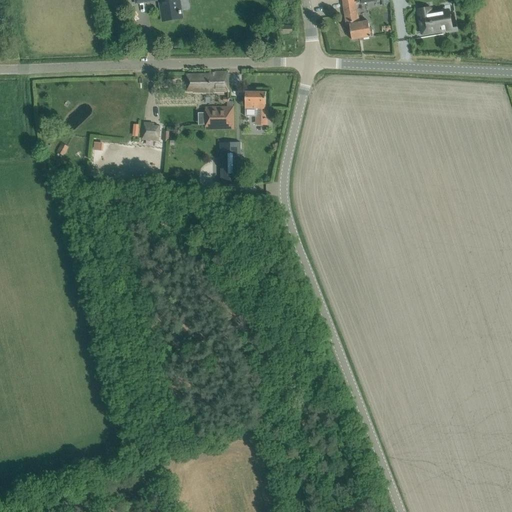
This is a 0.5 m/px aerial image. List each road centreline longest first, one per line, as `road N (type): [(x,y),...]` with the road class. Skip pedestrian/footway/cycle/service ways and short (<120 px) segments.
road 1 (unclassified): [(401,511),(286,209),(285,171),(310,62)]
road 2 (unclassified): [(310,62),(0,69)]
road 3 (unclassified): [(310,62),(511,72)]
